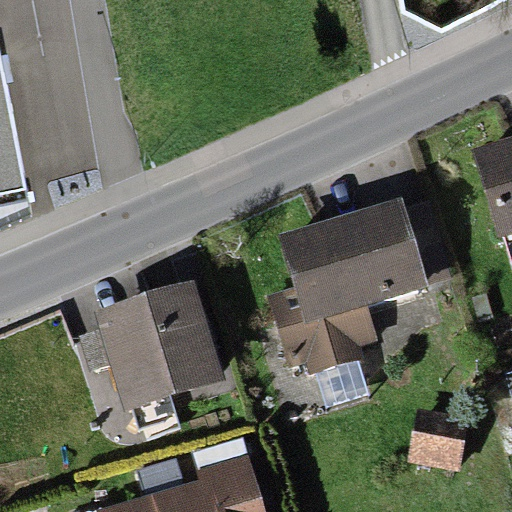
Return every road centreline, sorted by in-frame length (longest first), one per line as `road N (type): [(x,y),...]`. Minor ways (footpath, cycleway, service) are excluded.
road 1 (tertiary): [(511,61),(128,221)]
road 2 (residential): [(90,0),(128,221)]
road 3 (tertiary): [(128,221),(0,277)]
